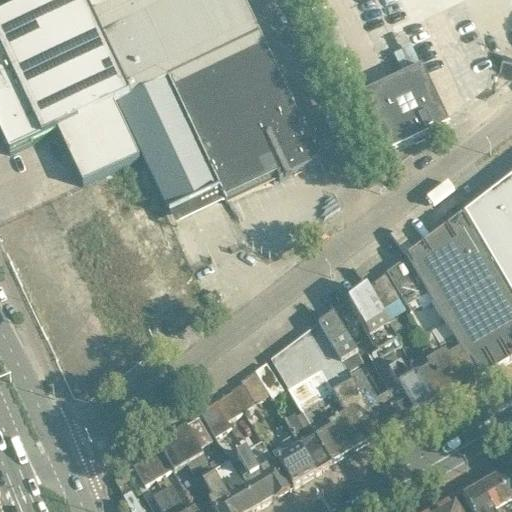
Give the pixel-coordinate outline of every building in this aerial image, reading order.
[(0,130),(9,150),(7,151),(9,156),(20,151),(35,144),(114,107),(115,109),(118,108),(117,105),(130,99),(82,0),(41,0),(42,1),(0,20),(0,130)] [(242,0),(82,0),(130,99),(168,81),(260,38),(242,0)] [(260,38),(168,81),(226,205),(227,205),(226,202),(277,178),(279,184),(315,167),(316,167),(316,166),(321,164),(299,117),(298,117),(260,38)] [(394,56),(404,78),(422,69),(412,48),(394,56)] [(499,74),(511,76),(511,60),(502,58),(502,59),(499,69),(499,74)] [(436,99),(435,98),(422,69),(404,78),(360,98),(387,156),(449,127),(436,99)] [(117,105),(118,108),(119,107),(170,216),(219,192),(226,206),(226,205),(168,81),(130,99),(117,105)] [(114,107),(58,134),(83,188),(103,179),(139,162),(115,109),(114,107)] [(0,159),(0,188),(10,184),(0,159)] [(429,299),(454,341),(478,383),(511,363),(511,180),(472,211),(407,260),(429,299)] [(456,222),(464,216),(458,207),(449,214),(456,222)] [(101,359),(152,337),(95,208),(53,226),(105,345),(96,348),(101,359)] [(189,253),(198,249),(190,230),(181,234),(189,253)] [(407,260),(387,275),(402,301),(409,312),(429,299),(407,260)] [(381,313),(402,301),(387,275),(368,290),(381,313)] [(368,290),(349,305),(364,331),(377,355),(397,343),(380,314),(381,313),(368,290)] [(206,299),(208,301),(213,308),(222,301),(215,292),(206,299)] [(334,316),(319,327),(341,366),(347,374),(363,365),(334,316)] [(318,443),(332,468),(333,469),(334,467),(381,439),(381,440),(385,438),(380,430),(378,431),(375,426),(376,425),(351,383),(341,366),(319,327),(271,364),(301,415),(336,395),(347,415),(332,424),(334,428),(315,439),(318,443)] [(457,396),(478,383),(454,341),(441,349),(433,335),(425,340),(426,343),(438,363),(457,396)] [(410,364),(419,380),(435,408),(457,396),(438,363),(426,343),(418,348),(423,357),(410,364)] [(391,354),(381,360),(415,420),(416,420),(435,408),(419,380),(410,386),(391,354)] [(416,420),(415,420),(381,360),(377,355),(369,360),(392,399),(385,403),(400,429),(414,420),(415,421),(416,420)] [(286,395),(267,367),(255,375),(259,383),(270,399),(272,403),(286,395)] [(240,385),(242,388),(243,388),(255,408),(270,399),(259,383),(255,375),(240,385)] [(385,438),(400,429),(385,403),(384,401),(377,405),(361,377),(351,383),(376,425),(375,426),(378,431),(380,430),(385,438)] [(242,388),(231,394),(244,415),(255,408),(243,388),(242,388)] [(232,396),(217,405),(228,425),(244,415),(231,394),(231,395),(232,396)] [(228,426),(228,425),(217,405),(200,416),(216,441),(232,431),(228,426)] [(284,422),(293,438),(300,449),(309,465),(310,464),(314,470),(311,471),(315,478),(332,468),(318,443),(315,439),(302,416),(298,419),(296,415),(284,422)] [(198,421),(187,427),(200,451),(212,444),(198,421)] [(187,427),(158,448),(161,453),(173,474),(186,467),(191,477),(209,467),(202,457),(199,452),(200,451),(187,427)] [(293,491),(315,478),(311,471),(314,470),(310,464),(309,465),(300,449),(293,438),(284,443),(283,450),(272,456),(293,491)] [(273,503),(290,493),(261,445),(253,449),(248,440),(240,445),(245,454),(273,502),(273,503)] [(161,453),(144,463),(157,484),(173,475),(173,474),(161,453)] [(233,469),(236,474),(257,511),(273,502),(245,454),(238,459),(241,464),(233,469)] [(146,491),(157,484),(144,463),(133,469),(134,470),(146,491)] [(210,469),(215,476),(235,511),(255,511),(257,511),(236,474),(233,469),(231,466),(223,471),(219,464),(210,469)] [(511,469),(496,479),(510,504),(511,502),(511,469)] [(235,511),(215,476),(201,484),(212,502),(209,504),(213,511),(235,511)] [(496,479),(479,488),(493,511),(511,511),(511,506),(510,504),(496,479)] [(172,488),(162,494),(172,511),(195,511),(187,498),(180,502),(172,488)] [(470,511),(493,511),(479,488),(463,498),(470,511)] [(172,511),(162,494),(153,499),(159,511),(172,511)] [(141,511),(132,495),(123,500),(130,511),(141,511)] [(461,511),(456,502),(438,511),(461,511)]
